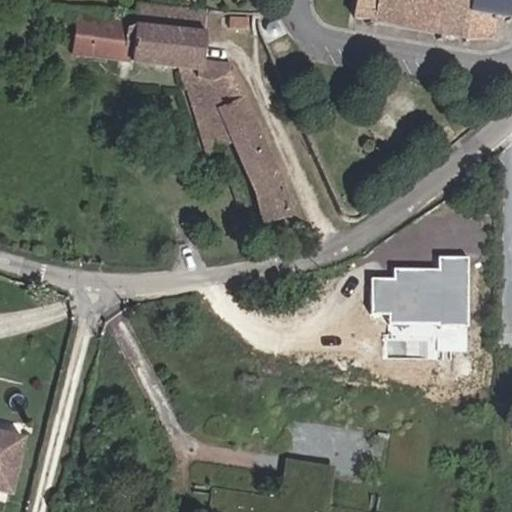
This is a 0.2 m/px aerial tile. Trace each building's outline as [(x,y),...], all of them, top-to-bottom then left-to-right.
[(358,0),(356,18),(460,35),(461,42),(489,40),(488,23),(497,18),(507,18),(509,0),(358,0)] [(196,60),(201,7),(131,2),(131,9),(68,7),(67,27),(73,28),(72,52),(180,64),(195,66),(196,60)] [(263,221),(290,218),(281,178),(229,64),(196,60),(195,66),(180,64),(183,86),(207,151),(222,147),(235,143),(257,187),(263,221)] [(0,490),(16,495),(29,440),(0,432),(0,490)] [(275,504),(213,497),(211,511),(338,511),(333,511),(337,473),(279,467),(275,504)]
